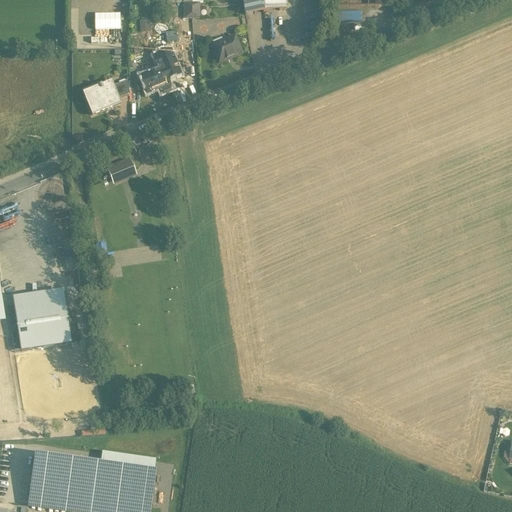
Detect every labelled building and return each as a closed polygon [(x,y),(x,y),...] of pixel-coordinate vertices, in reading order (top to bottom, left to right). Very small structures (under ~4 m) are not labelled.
[(243,0),(245,15),(285,10),(284,0),(243,0)] [(121,14),(91,14),(91,30),(121,30),(121,14)] [(140,20),(140,33),(151,32),(150,20),(140,20)] [(235,37),(211,46),(219,64),(242,55),(235,37)] [(170,52),(155,59),(160,70),(163,69),(168,81),(180,76),(170,52)] [(160,70),(141,78),(147,94),(159,89),(161,93),(163,94),(170,91),(171,88),(168,81),(163,69),(160,70)] [(129,80),(112,87),(117,99),(129,95),(129,80)] [(111,84),(102,88),(101,87),(99,88),(100,89),(84,95),(92,116),(120,105),(117,99),(112,87),(111,84)] [(129,160),(107,169),(111,181),(134,172),(129,160)] [(63,292),(13,299),(21,351),(71,344),(68,324),(66,313),(63,292)] [(72,312),(66,313),(68,324),(74,323),(72,312)] [(76,463),(35,457),(33,472),(34,472),(74,478),(76,464),(76,463)] [(74,478),(34,472),(30,498),(124,511),(149,511),(155,475),(76,464),(74,478)] [(124,511),(30,498),(28,509),(45,511),(124,511)]
